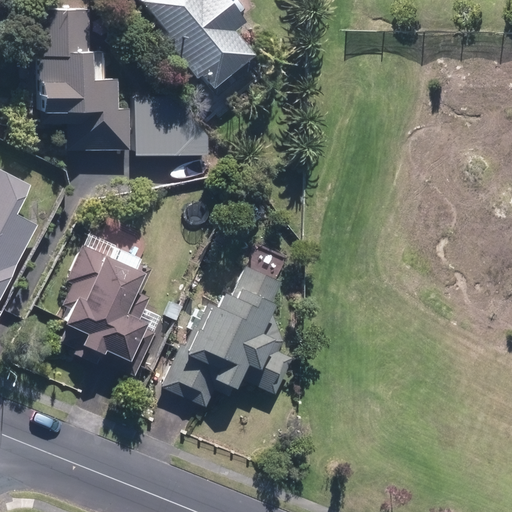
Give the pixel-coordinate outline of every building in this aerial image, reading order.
[(205,89),(250,52),(229,26),(243,15),(230,0),(136,0),(134,3),(205,89)] [(32,8),(36,113),(62,112),(64,151),(128,149),(125,56),(86,57),(84,6),(32,8)] [(199,93),(134,92),(132,152),(198,154),(199,93)] [(28,183),(0,167),(0,291),(37,224),(13,210),(28,183)] [(129,265),(142,237),(98,218),(86,246),(78,242),(62,278),(68,281),(60,301),(66,304),(60,317),(83,327),(73,350),(132,377),(156,321),(123,307),(139,269),(129,265)] [(211,378),(232,387),(237,376),(271,391),(292,341),(258,326),(278,279),(215,252),(157,388),(199,406),(211,378)]
